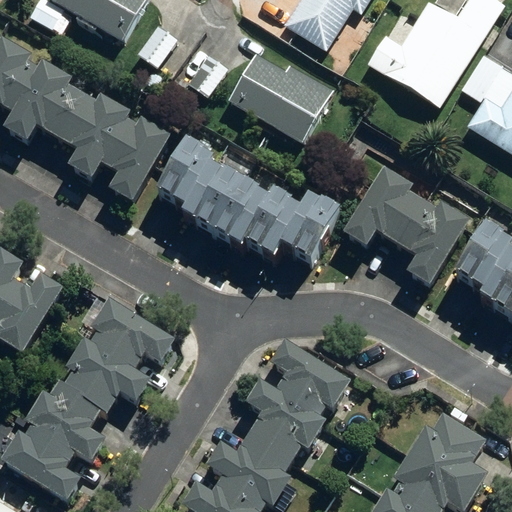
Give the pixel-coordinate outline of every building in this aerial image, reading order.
[(57,0),(128,41),(152,0),(57,0)] [(306,0),(291,26),(331,51),(356,10),(364,16),(373,0),(306,0)] [(374,64),(446,109),(510,8),(496,0),(474,0),(461,21),(435,4),(407,48),(392,38),(374,64)] [(178,43),(159,30),(139,59),(157,72),(178,43)] [(11,39),(0,56),(0,109),(5,101),(25,113),(50,69),(37,61),(41,55),(11,39)] [(235,102),(307,144),(333,99),(262,57),(235,102)] [(505,70),(486,57),(462,93),(480,106),(505,70)] [(229,77),(209,62),(190,89),(209,103),(229,77)] [(65,136),(91,92),(78,85),(81,79),(53,63),(50,69),(25,113),(15,130),(35,141),(45,124),(65,136)] [(93,87),(106,94),(116,77),(103,70),(93,87)] [(149,85),(161,93),(169,80),(157,73),(149,85)] [(96,176),(131,115),(134,109),(111,96),(107,102),(91,92),(65,136),(88,149),(78,166),(96,176)] [(474,129),(511,152),(511,99),(506,110),(491,101),(474,129)] [(148,125),(131,115),(105,159),(128,172),(118,189),(142,203),(180,135),(151,119),(148,125)] [(195,205),(222,158),(224,155),(197,139),(170,187),(187,196),(185,200),(195,205)] [(223,224),(251,174),(222,158),(195,205),(192,209),(208,218),(209,217),(223,224)] [(394,168),(354,232),(377,247),(386,232),(403,243),(430,199),(415,190),(419,183),(394,168)] [(255,235),(280,191),(251,174),(223,224),(242,236),(241,238),(251,243),(255,235)] [(291,239),(312,203),(283,186),(280,191),(255,235),(270,244),(270,246),(283,253),(291,239)] [(312,203),(291,239),(306,249),(306,251),(322,260),(350,212),(318,193),(312,203)] [(447,209),(430,199),(403,243),(426,257),(417,273),(440,286),(479,221),(450,203),(447,209)] [(493,288),(511,255),(511,233),(499,225),(470,271),(485,281),(484,282),(493,288)] [(0,305),(18,278),(28,262),(8,249),(0,262),(0,305)] [(511,255),(493,288),(490,292),(506,302),(507,300),(511,303),(511,255)] [(18,278),(0,305),(0,326),(6,330),(2,337),(31,355),(71,287),(49,274),(40,291),(18,278)] [(94,357),(136,383),(151,357),(167,366),(180,345),(115,306),(99,334),(105,337),(94,357)] [(136,383),(94,357),(88,353),(75,373),(81,377),(69,396),(106,419),(112,423),(123,405),(138,415),(152,392),(136,383)] [(279,404),(322,431),(329,421),(335,424),(353,395),(288,354),(274,377),(290,387),(279,404)] [(106,419),(69,396),(62,392),(60,397),(53,394),(32,428),(38,432),(81,459),(97,468),(114,440),(99,430),(106,419)] [(322,431),(279,404),(263,394),(248,418),(265,428),(255,445),(298,470),(304,461),(309,465),(328,435),(322,431)] [(433,435),(415,464),(480,504),(496,479),(480,470),(493,449),(451,422),(440,439),(433,435)] [(74,470),(81,459),(38,432),(35,438),(28,435),(10,463),(76,502),(90,479),(74,470)] [(292,480),(298,470),(255,445),(245,461),(228,451),(213,474),(229,483),(275,511),(279,511),(298,484),(292,480)] [(415,464),(398,491),(404,496),(397,508),(404,511),(474,511),(480,504),(415,464)] [(202,511),(275,511),(229,483),(223,496),(207,486),(193,506),(202,511)] [(0,511),(19,511),(0,499),(0,511)]
